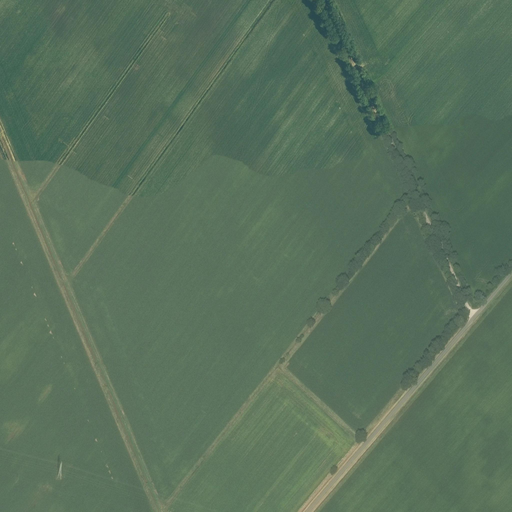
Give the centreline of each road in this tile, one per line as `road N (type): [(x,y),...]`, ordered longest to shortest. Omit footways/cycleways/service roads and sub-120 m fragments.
road 1 (track): [(474,316),(322,0)]
road 2 (unclassified): [(308,511),(511,272)]
